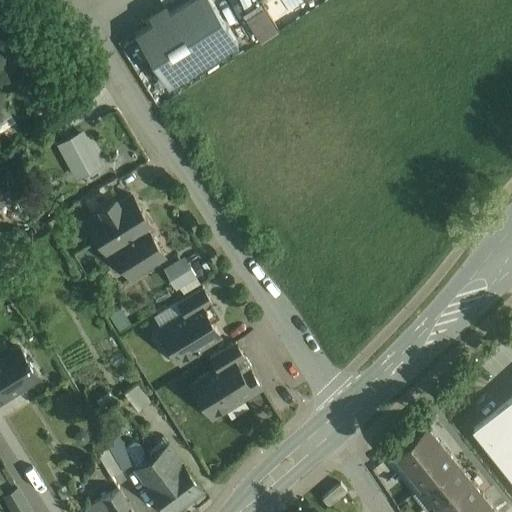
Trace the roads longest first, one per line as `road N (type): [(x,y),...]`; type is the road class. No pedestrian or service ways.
road 1 (residential): [(88,23),(339,421)]
road 2 (tertiary): [(339,421),(511,254)]
road 3 (tertiary): [(237,511),(339,421)]
